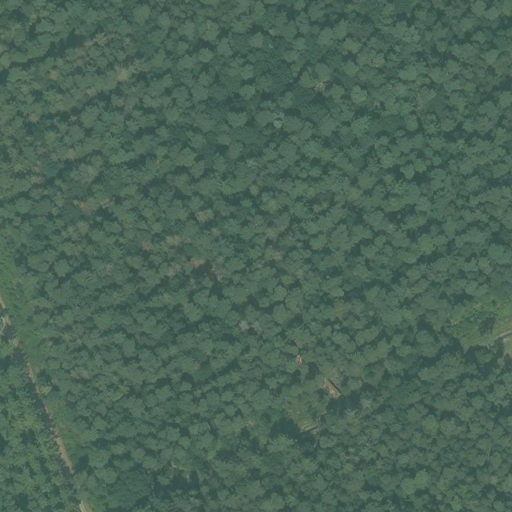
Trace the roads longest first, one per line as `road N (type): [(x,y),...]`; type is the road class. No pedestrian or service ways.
road 1 (track): [(122,511),(511,324)]
road 2 (track): [(0,322),(79,511)]
